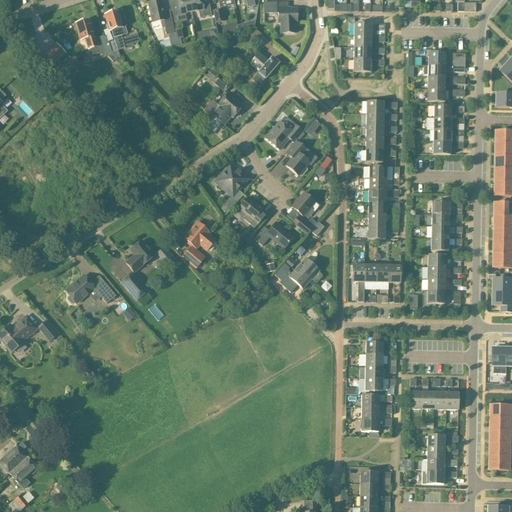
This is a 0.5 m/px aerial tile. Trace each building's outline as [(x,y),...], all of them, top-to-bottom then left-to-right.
[(177,0),(179,11),(172,12),(174,24),(186,21),(185,14),(191,13),(188,0),(177,0)] [(188,0),(191,13),(198,12),(200,19),(211,16),(209,5),(203,6),(201,0),(188,0)] [(232,1),(231,0),(217,0),(218,2),(219,9),(225,8),(224,2),(232,1)] [(152,23),(166,20),(162,1),(148,4),(152,23)] [(278,3),(271,3),(263,3),(264,15),(279,14),(279,24),(280,24),(280,35),(296,35),(296,23),(297,23),(297,10),(278,10),(278,3)] [(476,4),(463,4),(463,6),(464,6),(464,13),(476,13),(476,4)] [(224,22),(221,10),(212,12),(215,24),(224,22)] [(122,11),(118,12),(118,11),(104,15),(110,32),(111,32),(114,39),(127,35),(125,27),(127,27),(122,11)] [(90,38),(95,37),(89,20),(75,24),(80,41),(85,40),(87,44),(91,43),(90,38)] [(172,21),(163,23),(164,29),(166,36),(168,35),(175,34),(172,21)] [(236,24),(224,27),(225,35),(238,32),(236,24)] [(354,37),(371,37),(371,25),(354,25),(354,37)] [(272,44),(254,30),(250,35),(267,49),(272,44)] [(137,34),(121,39),(124,47),(139,42),(137,34)] [(91,43),(87,44),(90,57),(100,54),(100,55),(102,55),(102,56),(106,55),(113,63),(114,61),(123,70),(118,74),(123,80),(133,72),(119,58),(120,58),(114,42),(108,44),(105,37),(104,37),(103,37),(95,39),(95,37),(90,38),(91,43)] [(371,37),(354,37),(354,49),(371,50),(371,37)] [(290,55),(296,57),(299,49),(294,47),(290,55)] [(371,50),(354,49),(353,61),(370,62),(370,61),(371,50)] [(50,69),(56,63),(47,53),(41,60),(50,69)] [(272,58),(268,63),(259,54),(249,65),(259,73),(252,81),(258,87),(265,80),(279,64),(272,58)] [(428,54),(428,66),(445,67),(451,67),(465,67),(465,62),(465,55),(451,55),(451,62),(445,61),(446,55),(428,54)] [(370,62),(353,61),(353,74),(370,74),(370,67),(383,68),(383,61),(370,61),(370,62)] [(511,65),(510,63),(501,73),(511,83),(511,65)] [(428,66),(428,79),(445,79),(445,73),(465,74),(465,67),(451,67),(445,67),(428,66)] [(205,78),(225,94),(232,86),(219,75),(217,77),(210,71),(205,78)] [(445,79),(428,79),(427,91),(445,91),(445,79)] [(445,91),(427,91),(427,103),(445,104),(445,91)] [(218,106),(220,107),(213,116),(224,125),(231,117),(233,119),(243,107),(228,94),(218,106)] [(498,109),(511,109),(511,94),(498,95),(498,109)] [(367,103),(366,115),(384,116),(384,103),(367,103)] [(434,107),(433,119),(451,120),(451,108),(434,107)] [(384,116),(366,115),(366,128),(383,128),(384,116)] [(314,119),(306,133),(313,137),(321,124),(314,119)] [(433,119),(433,132),(450,132),(451,120),(433,119)] [(294,125),(289,130),(280,122),(265,139),(280,151),(289,141),(294,145),(296,142),(303,133),(294,125)] [(383,128),(366,128),(366,139),(383,140),(383,128)] [(433,132),(433,143),(450,143),(450,132),(433,132)] [(497,146),(511,145),(511,132),(497,132),(497,146)] [(366,139),(366,151),(383,152),(383,140),(366,139)] [(310,163),(305,160),(310,154),(296,142),(294,145),(285,155),(292,160),(286,167),(298,177),(299,176),(300,177),(302,177),(307,172),(307,169),(305,168),(310,163)] [(450,143),(433,143),(433,156),(450,156),(450,143)] [(511,145),(497,146),(497,158),(511,158),(511,145)] [(383,152),(366,151),(365,164),(383,164),(383,152)] [(511,158),(497,158),(497,171),(511,171),(511,158)] [(317,173),(322,175),(330,161),(325,159),(317,173)] [(243,195),(238,191),(246,182),(239,176),(241,174),(240,173),(238,171),(237,171),(235,173),(229,167),(215,183),(232,197),(231,199),(236,203),(243,195)] [(369,180),(386,180),(386,168),(369,168),(369,180)] [(392,168),(392,175),(391,175),(391,180),(392,180),(399,181),(398,181),(399,175),(399,169),(392,168)] [(511,171),(497,171),(497,184),(511,184),(511,171)] [(358,180),(350,180),(350,191),(358,191),(358,180)] [(369,180),(368,192),(386,193),(386,180),(369,180)] [(511,184),(497,184),(496,197),(511,197),(511,184)] [(368,192),(368,204),(385,205),(386,199),(392,199),(399,199),(399,193),(392,193),(386,193),(368,192)] [(291,208),(292,209),(300,216),(303,218),(310,211),(311,211),(314,214),(319,207),(316,204),(317,204),(304,193),(291,208)] [(267,214),(262,210),(263,210),(249,198),(238,210),(246,216),(244,220),(254,229),(267,214)] [(368,204),(368,216),(385,217),(385,210),(385,205),(368,204)] [(432,204),(431,216),(449,216),(449,204),(432,204)] [(511,204),(496,204),(496,218),(511,217),(511,204)] [(385,217),(368,216),(367,229),(385,229),(385,217)] [(449,216),(431,216),(431,228),(449,228),(449,216)] [(511,217),(496,218),(496,230),(511,230),(511,217)] [(307,236),(311,233),(310,232),(318,224),(318,223),(317,224),(310,219),(306,224),(298,218),(297,218),(293,223),(292,224),(307,236)] [(217,240),(209,235),(210,234),(197,223),(184,239),(197,250),(199,247),(207,253),(217,240)] [(276,223),(268,232),(263,228),(253,240),(262,247),(269,238),(284,250),(294,238),(276,223)] [(324,228),(318,224),(310,232),(311,233),(316,237),(324,228)] [(364,233),(364,227),(351,227),(350,246),(365,246),(365,239),(352,239),(352,233),(364,233)] [(431,228),(431,240),(448,241),(449,228),(431,228)] [(254,235),(247,229),(244,233),(241,231),(236,236),(246,244),(254,235)] [(385,229),(367,229),(367,241),(385,241),(385,229)] [(511,230),(496,230),(495,243),(511,243),(511,230)] [(234,251),(241,246),(233,234),(225,239),(234,251)] [(448,241),(431,240),(431,253),(448,253),(448,241)] [(130,251),(134,256),(126,264),(133,273),(142,266),(143,266),(154,257),(141,242),(130,251)] [(511,243),(495,243),(495,256),(511,256),(511,243)] [(195,270),(205,258),(192,247),(182,259),(195,270)] [(511,256),(495,256),(495,269),(511,269),(511,256)] [(427,268),(445,269),(445,257),(428,257),(427,268)] [(296,263),(290,258),(286,263),(292,268),(296,263)] [(305,260),(297,269),(311,281),(311,280),(314,283),(317,284),(322,278),(321,276),(318,273),(319,272),(305,260)] [(363,284),(364,266),(352,266),(351,283),(363,284)] [(364,266),(363,284),(376,284),(376,267),(364,266)] [(388,267),(376,267),(376,284),(388,284),(388,267)] [(388,267),(388,284),(400,285),(400,267),(388,267)] [(427,268),(427,281),(445,281),(445,269),(427,268)] [(289,278),(303,290),(311,281),(297,269),(289,278)] [(147,293),(131,274),(120,283),(136,302),(147,293)] [(74,303),(75,305),(94,290),(83,277),(65,293),(68,297),(67,298),(67,301),(70,304),(73,304),(74,303)] [(289,285),(280,277),(273,285),(282,293),(289,285)] [(494,293),(511,293),(511,280),(494,280),(494,293)] [(427,281),(427,293),(444,293),(445,281),(427,281)] [(105,285),(96,293),(107,305),(115,298),(105,285)] [(444,293),(427,293),(427,305),(444,305),(444,293)] [(511,293),(494,293),(494,307),(501,307),(500,313),(511,313),(511,293)] [(123,313),(129,320),(135,315),(129,308),(123,313)] [(4,347),(6,347),(11,354),(24,343),(22,342),(36,330),(26,318),(12,329),(9,326),(0,333),(0,340),(1,341),(0,343),(4,347)] [(57,336),(45,322),(37,328),(49,343),(57,336)] [(365,356),(382,356),(383,344),(365,344),(365,356)] [(506,368),(506,350),(493,349),(492,368),(506,368)] [(365,356),(365,368),(382,369),(382,356),(365,356)] [(365,368),(365,380),(382,381),(382,369),(365,368)] [(382,381),(365,380),(365,393),(382,393),(382,381)] [(421,411),(422,394),(409,393),(409,411),(421,411)] [(422,394),(421,411),(433,411),(434,394),(422,394)] [(434,394),(433,411),(445,412),(446,394),(434,394)] [(458,394),(446,394),(445,412),(457,412),(458,394)] [(361,397),(361,409),(378,409),(379,397),(361,397)] [(15,410),(26,424),(33,418),(26,410),(24,412),(19,407),(15,410)] [(491,420),(509,420),(510,407),(491,407),(491,420)] [(361,409),(361,421),(378,421),(378,409),(361,409)] [(509,420),(491,420),(491,432),(509,433),(509,420)] [(378,421),(361,421),(361,433),(378,434),(378,427),(391,427),(391,421),(378,421)] [(509,433),(491,432),(491,445),(509,445),(509,433)] [(427,437),(427,449),(444,449),(444,437),(427,437)] [(509,445),(491,445),(491,458),(509,458),(509,445)] [(0,464),(9,474),(27,458),(17,447),(0,461),(0,464)] [(427,449),(427,461),(444,461),(444,449),(427,449)] [(37,469),(27,458),(9,474),(19,485),(31,475),(32,476),(35,473),(35,471),(37,469)] [(509,458),(491,458),(490,471),(509,471),(509,458)] [(400,460),(400,472),(411,472),(411,460),(400,460)] [(427,461),(426,473),(444,473),(444,467),(457,467),(457,461),(450,461),(444,461),(427,461)] [(360,485),(377,486),(377,474),(360,473),(360,485)] [(426,473),(422,473),(421,486),(443,486),(444,473),(426,473)] [(377,486),(360,485),(360,498),(377,498),(377,486)] [(24,495),(27,503),(34,500),(31,492),(24,495)] [(19,511),(28,506),(21,496),(9,505),(14,511),(19,511)] [(360,498),(359,510),(376,510),(377,498),(360,498)]
